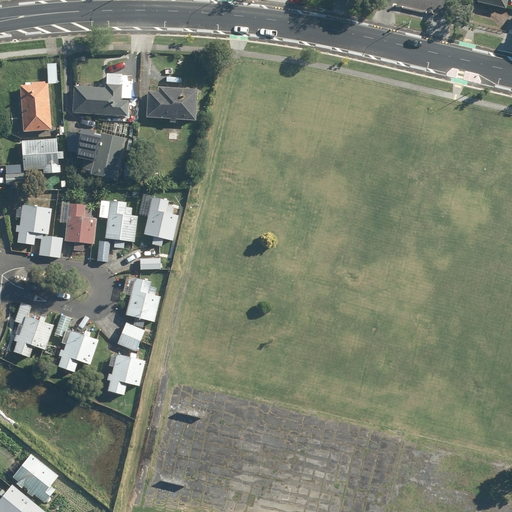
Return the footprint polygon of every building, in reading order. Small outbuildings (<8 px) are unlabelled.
[(506,0),(477,0),(477,3),(504,10),(506,0)] [(57,64),(47,64),(48,84),(57,84),(57,64)] [(47,84),(19,86),(23,133),(50,131),(47,84)] [(128,102),(120,102),(121,85),(105,84),(105,89),(74,88),(73,115),(127,117),(128,102)] [(146,120),(195,122),(197,90),(158,88),(158,93),(148,93),(146,120)] [(88,132),(68,132),(69,151),(88,151),(88,132)] [(125,139),(99,134),(92,175),(118,180),(125,139)] [(56,140),(21,143),(24,176),(59,174),(56,140)] [(171,215),(172,208),(167,206),(168,201),(152,198),(143,234),(172,241),(177,216),(171,215)] [(126,204),(109,202),(105,238),(134,242),(137,216),(124,215),(126,204)] [(68,204),(64,241),(93,244),(95,219),(84,218),(85,205),(68,204)] [(51,210),(22,206),(17,243),(34,245),(36,233),(48,235),(51,210)] [(63,239),(42,236),(40,256),(60,259),(63,239)] [(110,242),(98,242),(97,262),(108,263),(110,242)] [(139,252),(138,270),(160,270),(161,252),(139,252)] [(133,278),(125,315),(152,322),(158,297),(147,294),(150,282),(133,278)] [(52,326),(25,317),(13,352),(28,358),(33,346),(44,350),(52,326)] [(66,338),(71,321),(61,318),(56,335),(66,338)] [(144,329),(126,323),(119,346),(136,352),(144,329)] [(74,372),(78,361),(89,365),(97,341),(70,332),(58,367),(74,372)] [(122,396),(125,384),(138,387),(144,361),(116,355),(107,392),(122,396)] [(29,455),(11,478),(43,503),(54,490),(50,487),(58,477),(29,455)] [(43,511),(11,485),(0,497),(0,511),(43,511)]
